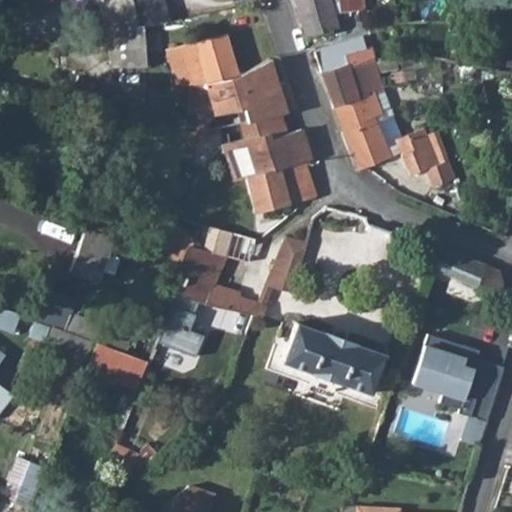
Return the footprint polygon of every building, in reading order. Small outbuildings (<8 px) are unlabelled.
[(146,66),(142,26),(169,20),(163,0),(104,0),(113,67),(146,66)] [(296,0),(306,34),(340,23),(332,0),(296,0)] [(165,49),(175,84),(192,84),(196,96),(207,93),(239,84),(238,81),(225,38),(194,40),(165,49)] [(345,39),(339,41),(343,53),(349,51),(345,39)] [(339,41),(315,49),(334,103),(358,95),(348,66),(376,63),(382,62),(382,54),(374,49),(371,44),(349,51),(343,53),(339,41)] [(358,95),(334,103),(358,167),(363,165),(391,155),(375,109),(378,107),(373,90),(384,87),(376,63),(348,66),(358,95)] [(239,84),(207,93),(214,116),(224,112),(246,106),(245,100),(287,88),(283,73),(274,75),(271,64),(238,81),(239,84)] [(246,106),(224,112),(233,144),(256,138),(258,142),(300,130),(287,88),(245,100),(246,106)] [(233,144),(223,147),(225,154),(230,168),(234,181),(244,179),(305,162),(309,161),(300,130),(258,142),(256,138),(233,144)] [(220,137),(207,141),(212,158),(225,154),(223,147),(220,137)] [(434,143),(404,152),(411,175),(441,165),(434,143)] [(305,162),(244,179),(254,214),(316,197),(305,162)] [(189,213),(204,216),(215,174),(200,170),(189,213)] [(156,254),(85,227),(70,269),(98,280),(103,268),(111,272),(117,257),(108,254),(110,249),(163,269),(167,258),(156,254)] [(163,232),(156,254),(167,258),(178,262),(185,247),(182,239),(163,232)] [(304,243),(284,238),(265,283),(286,291),(304,243)] [(499,269),(426,240),(417,264),(470,286),(472,282),(506,296),(499,269)] [(185,269),(176,291),(252,315),(257,304),(249,301),(250,296),(214,284),(225,258),(186,246),(185,247),(178,262),(177,266),(185,269)] [(193,302),(175,297),(157,344),(192,357),(202,336),(189,331),(194,315),(190,313),(193,302)] [(257,304),(252,315),(261,318),(263,312),(265,307),(257,304)] [(0,307),(0,328),(13,333),(20,315),(0,307)] [(72,315),(66,331),(95,341),(124,352),(130,337),(72,315)] [(384,356),(295,323),(280,361),(370,394),(384,356)] [(424,335),(409,385),(473,405),(471,418),(485,422),(500,367),(476,361),(478,351),(424,335)] [(18,454),(5,496),(31,504),(44,463),(18,454)] [(161,506),(158,511),(205,511),(212,496),(187,486),(161,506)]
